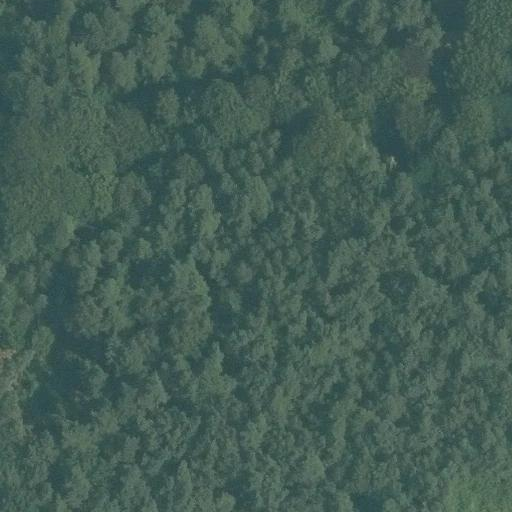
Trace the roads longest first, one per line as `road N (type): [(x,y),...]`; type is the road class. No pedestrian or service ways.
road 1 (unclassified): [(0,210),(511,104)]
road 2 (track): [(511,63),(401,0)]
